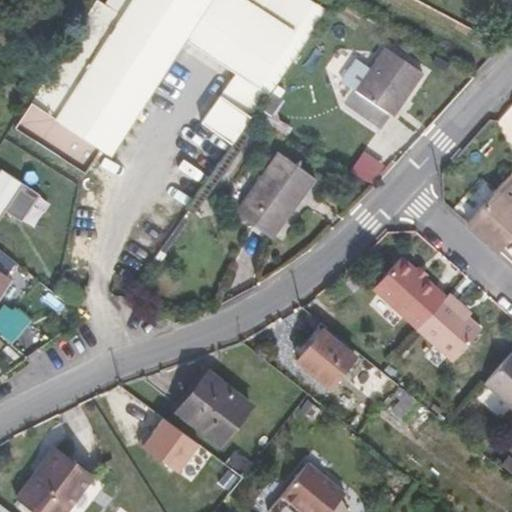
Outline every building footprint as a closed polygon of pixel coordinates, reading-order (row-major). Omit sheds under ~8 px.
[(310,0),(109,0),(105,7),(95,0),(40,86),(45,89),(34,106),(30,103),(13,128),(84,174),(99,150),(110,157),(185,41),(269,94),(327,11),(310,0)] [(390,114),(399,101),(402,103),(422,73),(387,48),(357,91),(354,90),(344,104),(380,128),(390,114)] [(45,89),(40,86),(30,103),(34,106),(45,89)] [(201,123),(232,144),(251,116),(220,95),(201,123)] [(399,101),(390,114),(393,116),(402,103),(399,101)] [(365,150),(351,170),(371,184),(384,164),(365,150)] [(304,188),(306,190),(315,178),(278,152),(235,212),(272,238),(297,202),(295,200),(304,188)] [(0,214),(21,184),(2,171),(0,173),(0,214)] [(511,173),(467,223),(500,252),(511,239),(511,173)] [(297,202),(306,190),(304,188),(295,200),(297,202)] [(160,250),(178,225),(171,220),(154,246),(160,250)] [(19,266),(39,282),(48,270),(28,254),(19,266)] [(373,290),(418,330),(447,298),(402,258),(373,290)] [(65,282),(55,293),(73,307),(82,296),(65,282)] [(464,307),(450,294),(447,298),(418,330),(454,361),(482,330),(461,311),(464,307)] [(297,361),(329,387),(355,356),(322,330),(297,361)] [(511,352),(485,383),(511,406),(511,352)] [(208,371),(177,411),(219,444),(250,404),(208,371)] [(403,420),(418,401),(407,392),(392,410),(403,420)] [(222,461),(171,423),(165,430),(217,468),(222,461)] [(36,511),(65,511),(92,476),(56,449),(37,474),(35,472),(17,497),(36,511)] [(225,463),(242,476),(251,463),(235,450),(225,463)] [(221,489),(227,494),(242,476),(225,463),(222,461),(217,468),(209,479),(221,489)] [(306,461),(281,493),(304,511),(326,511),(343,491),(306,461)] [(182,511),(202,511),(208,505),(221,489),(209,479),(196,496),(192,493),(179,509),(182,511)] [(214,510),(223,498),(227,494),(221,489),(208,505),(214,510)] [(11,511),(0,503),(0,511),(11,511)]
